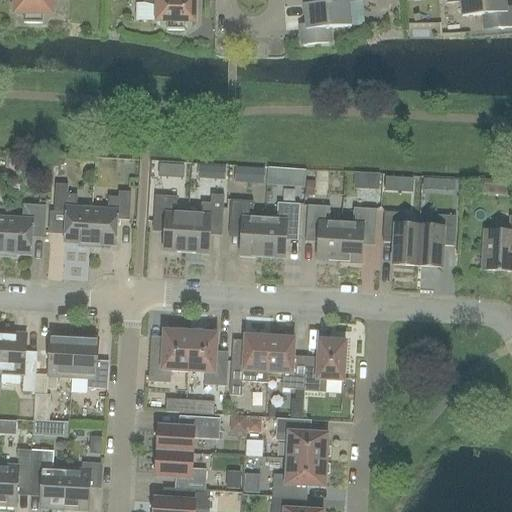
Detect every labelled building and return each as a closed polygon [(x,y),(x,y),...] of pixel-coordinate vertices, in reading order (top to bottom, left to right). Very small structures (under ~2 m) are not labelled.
[(56,0),(15,0),(16,14),(25,15),(25,24),(44,24),(44,15),(53,15),(54,1),(56,0)] [(158,7),(158,22),(167,22),(167,31),(186,31),(186,22),(195,22),(195,0),(145,0),(145,4),(158,7)] [(350,3),(364,2),(363,0),(331,0),(332,3),(305,6),(307,30),(303,30),(304,46),(331,44),(330,29),(352,27),(350,3)] [(448,0),(449,3),(462,2),(463,17),(485,16),(487,30),(511,28),(511,12),(508,12),(506,0),(448,0)] [(161,165),(160,177),(170,177),(170,166),(161,165)] [(215,167),(214,180),(226,180),(227,168),(215,167)] [(236,169),(235,183),(250,183),(251,169),(236,169)] [(386,178),(386,190),(395,191),(396,179),(386,178)] [(80,247),(91,248),(93,209),(78,208),(79,196),(69,195),(69,186),(57,185),(55,213),(67,213),(65,244),(80,245),(80,247)] [(109,210),(93,209),(91,248),(102,249),(102,246),(117,247),(119,220),(131,221),(132,193),(120,192),(120,198),(109,197),(109,210)] [(187,254),(190,215),(177,215),(178,198),(156,196),(154,224),(166,225),(165,252),(187,254)] [(190,215),(187,254),(210,255),(211,228),(223,228),(225,196),(212,196),(212,204),(202,203),(202,216),(190,215)] [(263,258),(266,220),(254,219),(255,202),(232,201),(230,229),(242,230),(241,257),(263,258)] [(266,220),(263,258),(286,260),(287,232),(299,233),(301,205),(279,204),(278,221),(266,220)] [(23,220),(8,219),(6,257),(17,258),(17,255),(32,256),(34,230),(46,231),(47,207),(24,205),(23,220)] [(318,261),(340,263),(342,224),(330,223),(331,208),(309,206),(307,234),(319,235),(318,261)] [(354,225),(342,224),(340,263),(363,264),(364,237),(376,238),(378,210),(355,209),(354,225)] [(418,267),(420,231),(405,230),(406,214),(386,213),(384,243),(396,243),(394,266),(418,267)] [(436,232),(420,231),(418,267),(442,269),(444,246),(455,247),(457,217),(437,216),(436,232)] [(511,217),(511,218),(511,232),(486,231),(483,271),(511,272),(511,217)] [(0,256),(6,257),(8,219),(0,218),(0,256)] [(189,373),(192,333),(165,332),(164,354),(152,353),(150,383),(171,384),(172,372),(189,373)] [(192,333),(189,373),(206,374),(206,386),(227,387),(229,357),(217,357),(219,335),(192,333)] [(4,334),(1,374),(25,375),(24,392),(36,393),(38,359),(26,358),(28,336),(4,334)] [(268,383),(269,374),(271,338),(246,336),(244,362),(233,361),(231,396),(243,397),(244,382),(268,383)] [(58,377),(73,378),(75,338),(51,337),(48,390),(57,390),(58,377)] [(75,338),(73,378),(89,379),(88,389),(108,390),(110,363),(98,362),(100,340),(75,338)] [(296,339),(271,338),(269,374),(284,375),(283,389),(305,390),(306,365),(295,365),(296,339)] [(306,365),(305,390),(305,392),(326,393),(327,381),(345,382),(347,342),(320,341),(318,363),(306,362),(306,365)] [(34,422),(50,423),(51,397),(36,396),(34,422)] [(188,402),(187,414),(196,415),(197,402),(188,402)] [(158,452),(194,455),(195,439),(220,440),(221,420),(186,418),(185,429),(160,427),(158,452)] [(288,460),(328,462),(329,435),(307,434),(308,422),(278,420),(277,442),(289,442),(288,460)] [(20,468),(0,466),(0,506),(18,507),(19,485),(31,486),(33,452),(21,451),(20,468)] [(41,509),(65,510),(68,470),(54,470),(55,453),(33,452),(31,486),(42,486),(41,509)] [(193,470),(194,455),(158,452),(157,478),(182,479),(181,490),(184,490),(206,492),(206,491),(208,471),(193,470)] [(275,476),(274,498),(304,499),(304,487),(326,489),(328,462),(288,460),(287,477),(275,476)] [(68,470),(65,510),(89,511),(91,489),(102,490),(104,465),(84,464),(83,471),(68,470)] [(210,511),(211,492),(206,491),(206,492),(184,490),(183,501),(155,500),(154,511),(195,511),(196,511),(198,511),(210,511)] [(304,499),(274,498),(272,511),(324,511),(303,511),(304,499)]
